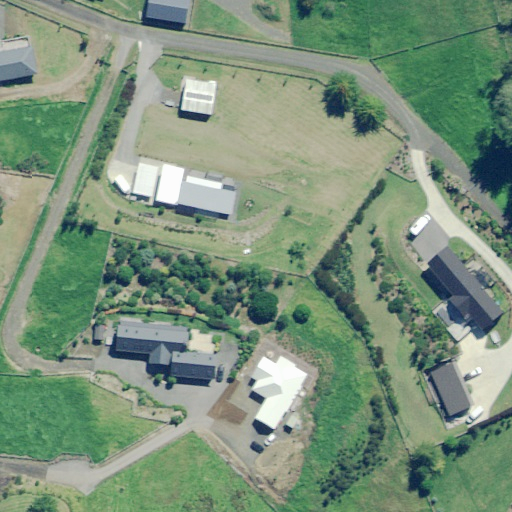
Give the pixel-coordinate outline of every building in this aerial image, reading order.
[(244,1),(237,0),(209,0),(206,14),(239,22),(244,1)] [(290,3),(272,2),(271,19),(289,19),(290,3)] [(0,53),(0,82),(36,76),(31,48),(0,53)] [(215,85),(184,80),(180,111),(210,116),(215,85)] [(137,164),(130,197),(175,206),(176,204),(230,215),(234,193),(221,190),(222,184),(185,177),(184,183),(180,182),(182,173),(137,164)] [(184,353),(186,329),(115,324),(113,351),(148,354),(147,364),(169,365),(168,376),(181,377),(181,379),(213,382),(215,356),(184,353)]
